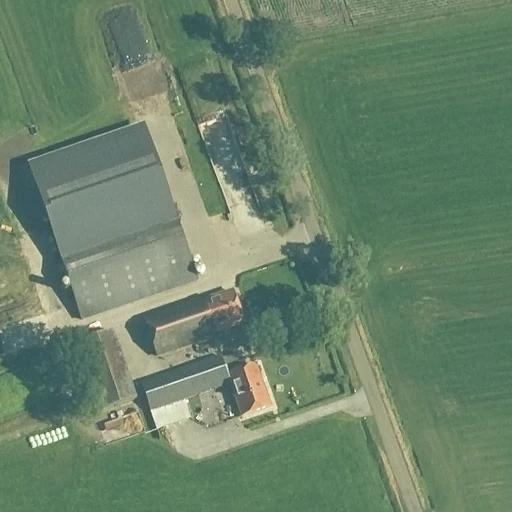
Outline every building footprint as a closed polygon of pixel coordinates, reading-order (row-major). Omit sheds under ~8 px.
[(55,246),(169,206),(142,131),(29,170),(55,246)] [(213,143),(237,212),(239,211),(244,225),(263,219),(234,136),(213,143)] [(169,206),(55,246),(62,266),(53,269),(59,285),(67,282),(81,322),(195,282),(169,206)] [(204,304),(203,301),(143,322),(156,358),(215,337),(215,336),(242,326),(230,294),(204,304)] [(135,402),(112,335),(69,349),(93,416),(135,402)] [(229,386),(226,379),(219,359),(138,387),(148,414),(229,386)] [(255,369),(226,379),(229,386),(241,420),(269,410),(255,369)]
